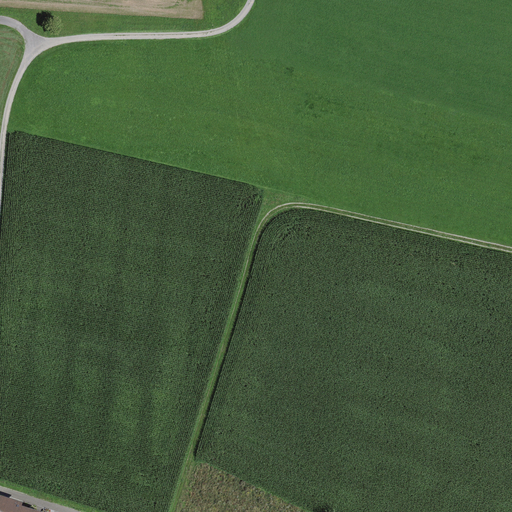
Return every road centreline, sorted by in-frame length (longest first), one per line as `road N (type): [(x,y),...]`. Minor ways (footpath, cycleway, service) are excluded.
road 1 (track): [(173,511),(251,227),(274,198),(314,199),(511,248)]
road 2 (track): [(252,0),(213,32),(39,45)]
road 3 (track): [(39,45),(7,113),(0,182)]
